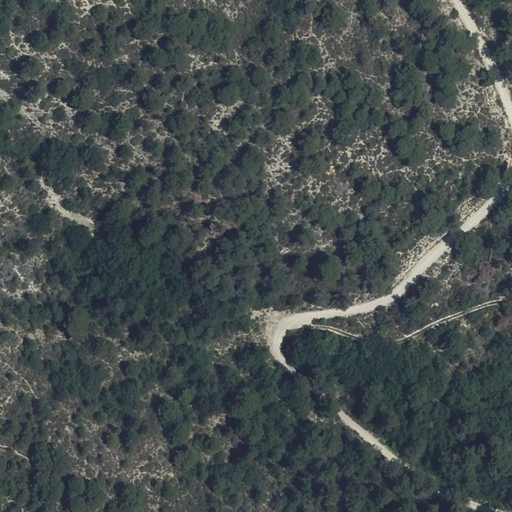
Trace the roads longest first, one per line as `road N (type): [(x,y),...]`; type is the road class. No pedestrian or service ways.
road 1 (track): [(485,511),(389,456),(275,354),(274,338),(301,315),(349,310),(399,292),(511,174)]
road 2 (track): [(511,110),(455,0)]
